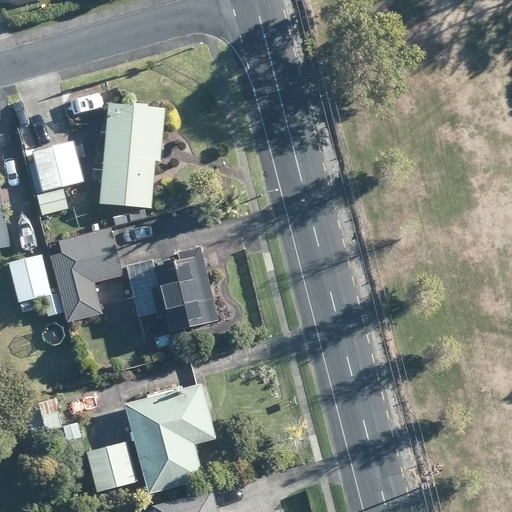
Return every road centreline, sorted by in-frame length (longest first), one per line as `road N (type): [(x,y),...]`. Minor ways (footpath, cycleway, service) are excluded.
road 1 (residential): [(387,511),(256,0)]
road 2 (residential): [(0,68),(231,0)]
